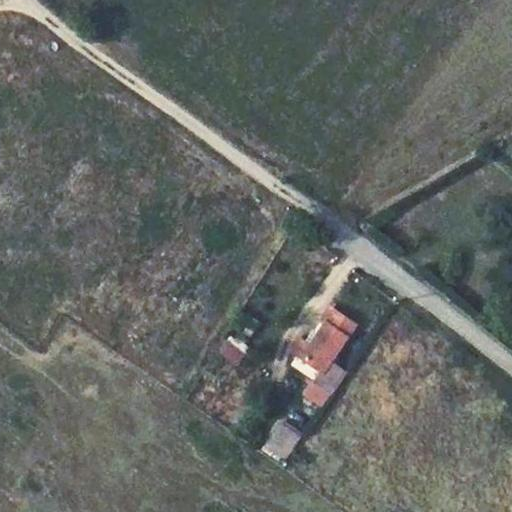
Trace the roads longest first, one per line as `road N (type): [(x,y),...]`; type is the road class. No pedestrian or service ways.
road 1 (track): [(20,0),(359,249)]
road 2 (residential): [(511,367),(359,249)]
